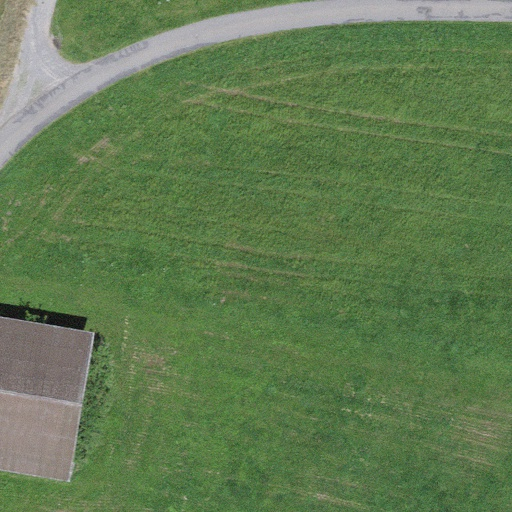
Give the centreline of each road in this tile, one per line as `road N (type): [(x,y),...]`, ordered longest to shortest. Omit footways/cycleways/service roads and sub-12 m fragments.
road 1 (track): [(0,156),(93,86),(202,42),(315,24),(511,19)]
road 2 (track): [(62,0),(16,137)]
